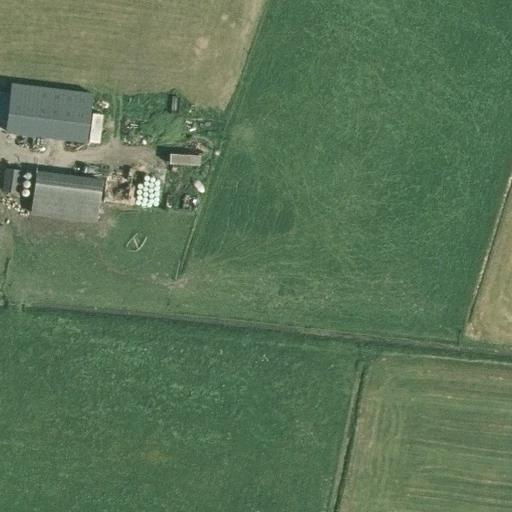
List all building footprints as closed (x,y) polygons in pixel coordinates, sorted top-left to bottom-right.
[(90,93),(11,84),(5,132),(85,141),(90,93)] [(20,170),(4,168),(1,192),(17,194),(20,170)] [(98,182),(33,173),(28,213),(93,222),(98,182)] [(168,178),(160,211),(183,216),(191,183),(168,178)] [(106,179),(103,199),(120,201),(122,181),(106,179)]
